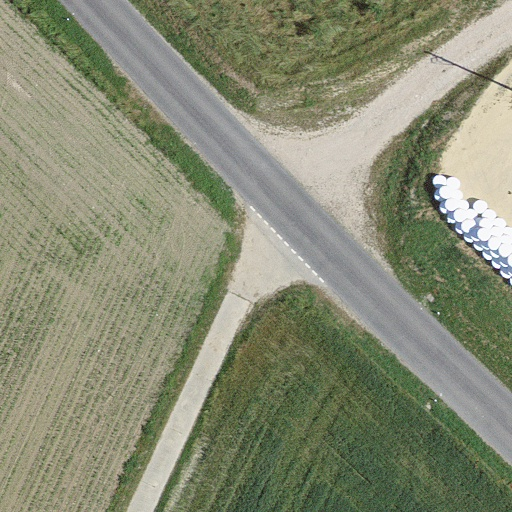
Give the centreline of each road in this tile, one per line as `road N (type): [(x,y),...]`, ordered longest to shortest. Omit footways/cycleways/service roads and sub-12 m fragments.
road 1 (tertiary): [(92,0),(287,210),(511,429)]
road 2 (track): [(287,210),(143,511)]
